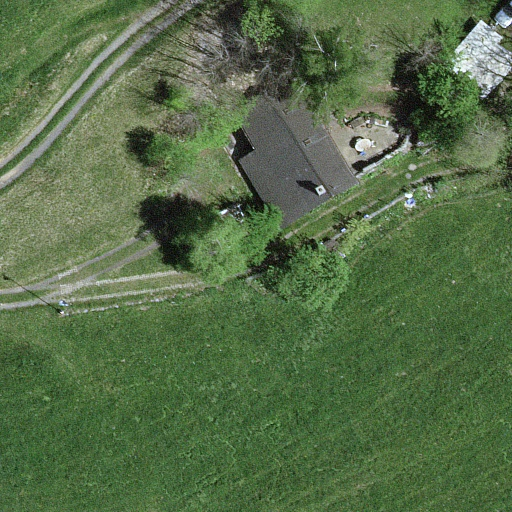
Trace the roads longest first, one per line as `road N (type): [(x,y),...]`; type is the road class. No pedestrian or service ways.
road 1 (track): [(184,0),(0,179)]
road 2 (track): [(0,308),(32,310),(176,229)]
